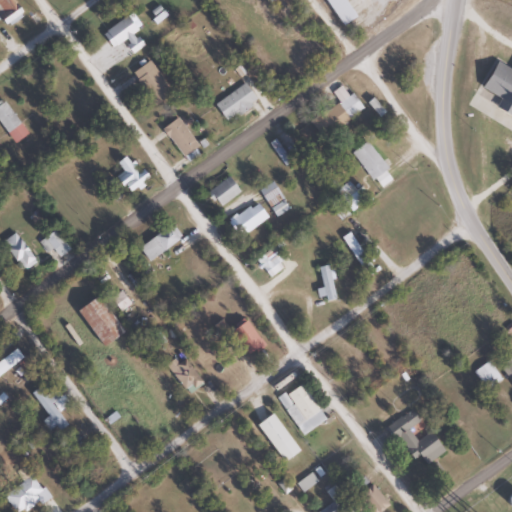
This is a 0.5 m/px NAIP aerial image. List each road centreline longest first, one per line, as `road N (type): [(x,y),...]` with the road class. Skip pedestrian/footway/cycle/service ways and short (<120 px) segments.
road 1 (residential): [(419,511),(299,359),(43,0)]
road 2 (residential): [(7,305),(370,60),(404,0),(453,12)]
road 3 (residential): [(78,511),(299,359),(470,220)]
road 4 (residential): [(132,471),(0,295)]
road 5 (residential): [(445,159),(319,0)]
road 6 (secondary): [(454,0),(445,159)]
road 7 (secondary): [(511,282),(470,220),(445,159)]
